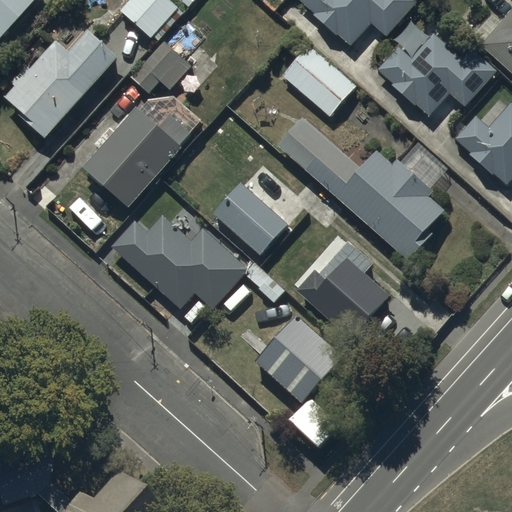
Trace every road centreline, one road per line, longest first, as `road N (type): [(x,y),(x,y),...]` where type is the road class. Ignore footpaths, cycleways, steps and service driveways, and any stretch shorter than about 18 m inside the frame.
road 1 (residential): [(279,511),(0,260)]
road 2 (primary): [(401,473),(511,350)]
road 3 (primary): [(401,473),(511,411)]
